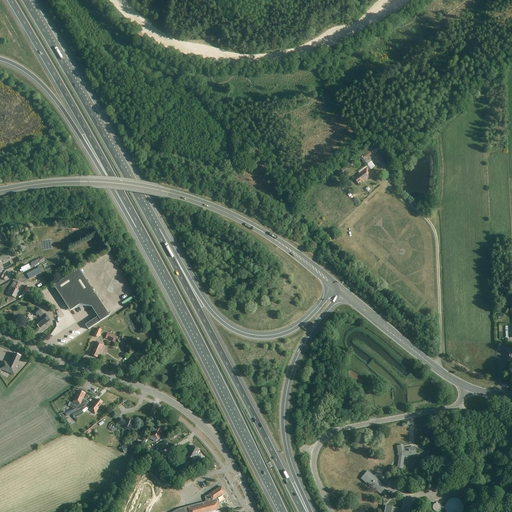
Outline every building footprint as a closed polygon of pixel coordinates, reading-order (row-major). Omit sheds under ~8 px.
[(378,148),(375,144),(365,151),(369,156),(373,153),(372,151),(373,151),(378,148)] [(375,173),(378,170),(377,167),(372,161),(366,153),(362,156),(359,158),(362,161),(365,166),(368,164),(375,173)] [(390,164),(384,155),(379,159),(385,167),(390,164)] [(358,175),(354,178),(358,184),(365,179),(366,180),(372,175),(367,168),(358,175)] [(100,262),(95,265),(95,266),(93,268),(95,272),(103,267),(100,262)] [(21,273),(32,267),(31,264),(21,269),(21,270),(20,271),(21,273)] [(2,269),(0,267),(0,277),(5,281),(9,274),(2,270),(2,269)] [(70,311),(79,305),(91,307),(98,317),(93,320),(96,324),(109,316),(79,269),(53,286),(70,311)] [(94,278),(90,281),(95,287),(99,284),(94,278)] [(16,290),(19,284),(20,284),(22,282),(18,280),(17,282),(15,286),(13,285),(12,287),(10,287),(8,290),(11,292),(9,295),(15,298),(19,291),(16,290)] [(127,297),(133,293),(131,288),(127,290),(126,288),(129,286),(127,282),(122,284),(124,289),(120,291),(123,295),(126,294),(127,297)] [(106,302),(111,300),(107,293),(102,296),(106,302)] [(115,305),(119,310),(126,305),(122,300),(115,305)] [(38,308),(33,312),(36,316),(38,315),(40,318),(34,323),(39,329),(45,324),(45,325),(51,321),(45,314),(44,315),(41,312),(38,308)] [(107,333),(106,336),(105,339),(114,343),(117,337),(107,333)] [(69,337),(63,342),(65,345),(71,340),(69,337)] [(94,349),(91,356),(97,358),(100,352),(101,352),(104,345),(96,342),(93,348),(94,349)] [(0,368),(0,374),(2,373),(1,370),(14,376),(17,368),(16,367),(21,356),(14,353),(10,364),(3,361),(0,369),(0,368)] [(83,399),(85,394),(79,391),(73,402),(77,404),(76,407),(78,410),(85,406),(87,401),(83,399)] [(98,409),(102,403),(98,399),(93,405),(92,405),(89,410),(95,414),(98,409)] [(134,421),(127,418),(126,421),(119,418),(117,424),(124,427),(123,428),(131,431),(134,421)] [(150,439),(156,442),(157,439),(158,440),(163,430),(156,427),(153,434),(152,433),(151,436),(152,437),(150,439)] [(165,441),(156,447),(158,452),(168,447),(165,441)] [(129,443),(121,448),(125,453),(133,448),(129,443)] [(184,458),(194,464),(198,456),(197,455),(199,450),(192,446),(188,454),(187,453),(184,458)] [(404,457),(416,454),(415,447),(403,449),(403,450),(402,450),(401,446),(397,447),(398,452),(399,452),(400,453),(397,467),(402,468),(404,457)] [(147,454),(138,460),(141,465),(150,458),(147,454)] [(184,466),(182,468),(183,470),(180,472),(183,477),(189,473),(184,466)] [(380,493),(385,488),(375,479),(373,481),(370,479),(370,478),(366,474),(361,479),(366,483),(367,482),(380,493)] [(216,498),(219,496),(225,492),(222,487),(209,495),(205,498),(206,502),(184,508),(179,509),(173,511),(207,511),(219,509),(218,508),(217,502),(216,498)] [(296,487),(293,489),(299,501),(302,500),(296,487)] [(463,507),(462,503),(459,500),(455,498),(451,499),(448,501),(445,504),(445,508),(445,511),(462,511),(463,511),(463,507)] [(439,505),(437,503),(434,505),(432,508),(434,511),(437,511),(439,511),(441,508),(439,505)]
